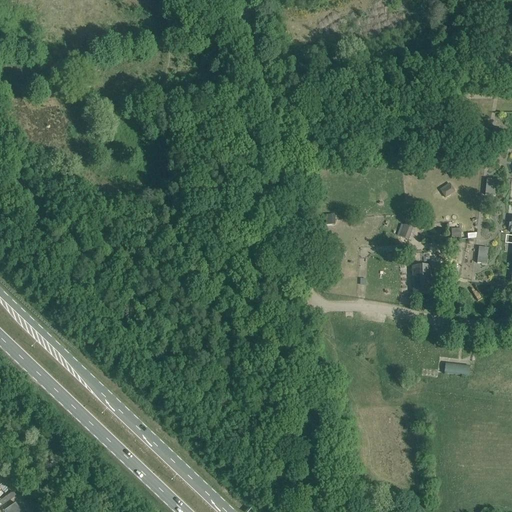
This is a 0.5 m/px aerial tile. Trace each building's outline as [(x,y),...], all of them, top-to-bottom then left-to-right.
[(492,137),(491,145),(501,146),(502,138),(503,130),(493,129),(492,137)] [(497,180),(487,179),(486,187),(485,195),(495,196),(496,188),(497,180)] [(440,189),(441,192),(445,198),(454,192),(451,186),(449,183),(440,189)] [(326,226),(335,226),(335,218),(326,218),(326,226)] [(412,229),(404,226),(399,237),(408,240),(412,229)] [(461,239),(461,229),(452,229),(452,240),(461,239)] [(477,264),(487,265),(488,257),(489,249),(479,248),(478,256),(477,264)] [(412,267),(413,296),(432,295),(431,266),(412,267)] [(444,375),(468,378),(469,369),(445,366),(444,375)] [(5,511),(21,511),(16,503),(4,511),(5,511)]
